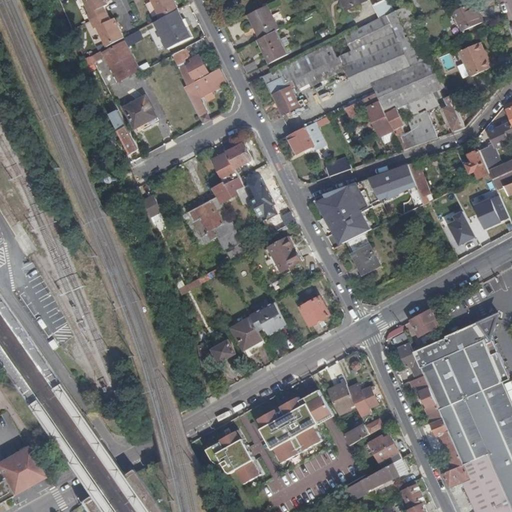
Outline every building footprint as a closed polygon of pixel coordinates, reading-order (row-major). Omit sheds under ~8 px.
[(103,7),(107,5),(105,0),(84,0),(89,13),(87,14),(88,16),(103,7)] [(149,0),(152,0),(162,19),(164,17),(179,9),(174,0),(148,0),(149,0)] [(346,0),(350,8),(366,0),(346,0)] [(374,4),(381,17),(388,14),(395,10),(389,0),(380,0),(381,1),(374,4)] [(477,1),(456,10),(465,30),(484,22),(478,9),(480,8),(477,1)] [(250,14),(262,38),(278,29),(282,28),(270,4),(250,14)] [(409,6),(388,15),(411,64),(431,55),(415,18),(410,7),(409,6)] [(96,28),(105,49),(107,47),(122,39),(113,19),(109,20),(103,7),(88,16),(93,29),(96,28)] [(486,21),(480,8),(478,9),(484,22),(486,21)] [(226,11),(219,14),(225,26),(232,23),(226,11)] [(179,12),(155,23),(169,49),(192,38),(179,12)] [(388,15),(388,14),(381,17),(335,40),(347,68),(357,89),(374,81),(411,64),(388,15)] [(144,28),(125,38),(126,41),(129,46),(147,35),(144,28)] [(267,49),(272,62),(290,53),(278,29),(262,38),(259,39),(264,50),(267,49)] [(304,91),(347,68),(335,40),(291,63),(298,77),(304,91)] [(119,81),(141,70),(129,46),(126,41),(104,53),(119,81)] [(460,51),(472,77),(491,68),(483,52),(485,51),(481,42),(460,51)] [(173,55),(189,86),(210,74),(201,55),(186,62),(185,60),(192,56),(187,47),(173,55)] [(264,50),(270,63),(272,62),(267,49),(264,50)] [(105,57),(102,50),(90,56),(94,63),(105,57)] [(487,51),(485,51),(483,52),(491,68),(494,67),(487,51)] [(407,118),(412,130),(414,129),(417,137),(422,136),(424,142),(439,137),(428,110),(439,104),(433,91),(439,88),(436,81),(440,80),(442,78),(431,55),(411,64),(374,81),(378,90),(388,111),(399,106),(406,102),(412,116),(407,118)] [(85,59),(88,66),(94,63),(90,56),(85,59)] [(298,77),(291,63),(266,76),(284,115),(302,107),(294,88),(297,87),(294,79),(298,77)] [(186,88),(204,124),(211,121),(200,99),(228,83),(221,68),(210,74),(189,86),(186,88)] [(445,107),(455,131),(465,127),(458,112),(449,93),(442,78),(440,80),(447,96),(446,97),(450,105),(445,107)] [(393,132),(397,130),(388,111),(378,90),(349,104),(353,112),(369,105),(382,134),(391,130),(393,132)] [(453,92),(449,93),(458,112),(465,109),(462,102),(458,103),(453,92)] [(147,97),(125,108),(138,132),(159,121),(147,97)] [(399,106),(388,111),(397,130),(406,148),(424,142),(422,136),(417,137),(414,129),(412,130),(407,132),(403,125),(407,123),(399,106)] [(127,126),(120,113),(113,117),(120,129),(127,126)] [(327,120),(325,115),(289,131),(297,150),(323,138),(317,124),(327,120)] [(511,127),(510,123),(489,131),(495,145),(511,137),(511,127)] [(140,150),(128,128),(121,132),(132,154),(140,150)] [(227,153),(236,169),(253,160),(244,144),(227,153)] [(489,145),(481,148),(492,173),(500,168),(489,145)] [(481,177),(492,173),(481,148),(470,153),(474,161),(469,163),(473,171),(478,169),(481,177)] [(227,153),(227,152),(220,156),(221,158),(214,162),(225,182),(214,188),(218,197),(222,204),(239,195),(240,194),(238,190),(245,186),(236,169),(227,153)] [(327,166),(332,177),(352,168),(347,157),(327,166)] [(425,174),(420,160),(412,163),(416,177),(425,174)] [(511,186),(511,162),(500,168),(492,173),(500,192),(509,187),(511,186)] [(416,177),(412,163),(328,193),(330,197),(321,202),(340,238),(343,236),(346,242),(349,241),(366,233),(374,229),(366,212),(377,206),(375,204),(390,197),(392,199),(412,189),(420,187),(416,177)] [(432,193),(425,174),(416,177),(420,187),(423,196),(432,193)] [(240,194),(239,195),(244,204),(252,199),(245,186),(238,190),(240,194)] [(428,195),(424,197),(426,204),(430,203),(444,195),(443,192),(429,198),(428,195)] [(143,201),(153,223),(165,217),(154,195),(143,201)] [(222,204),(218,197),(189,213),(206,244),(219,237),(226,248),(235,243),(238,249),(229,254),(232,261),(248,252),(222,204)] [(267,226),(271,235),(296,221),(291,211),(281,216),(275,205),(260,213),(267,226)] [(455,216),(457,221),(450,224),(462,246),(479,237),(465,211),(455,216)] [(511,228),(511,227),(511,218),(509,211),(492,219),(496,228),(505,224),(506,227),(511,228)] [(383,265),(366,233),(349,241),(356,253),(354,254),(365,274),(383,265)] [(290,238),(270,248),(282,272),(302,262),(290,238)] [(221,261),(223,266),(231,262),(228,257),(221,261)] [(223,266),(198,279),(201,283),(226,270),(223,266)] [(331,316),(321,297),(301,308),(312,326),(331,316)] [(254,307),(258,313),(268,307),(265,302),(254,307)] [(266,328),(271,336),(289,326),(276,303),(268,307),(258,313),(251,317),(252,318),(258,328),(264,325),(266,328)] [(433,318),(436,316),(431,308),(412,319),(420,335),(430,330),(438,326),(433,318)] [(482,318),(457,329),(459,335),(483,390),(440,410),(442,417),(463,463),(486,452),(511,510),(511,401),(502,379),(509,375),(504,364),(494,341),(490,333),(500,312),(483,320),(482,318)] [(254,350),(266,343),(260,332),(258,328),(252,318),(233,328),(245,350),(252,346),(254,350)] [(405,330),(403,324),(393,330),(391,331),(389,333),(387,335),(386,339),(405,330)] [(457,329),(447,334),(422,347),(414,350),(424,374),(440,410),(483,390),(459,335),(457,329)] [(222,330),(211,336),(217,346),(227,340),(222,330)] [(237,354),(230,341),(213,350),(215,352),(213,353),(216,359),(218,358),(220,362),(237,354)] [(412,366),(417,377),(424,374),(414,350),(411,343),(399,348),(407,367),(412,366)] [(425,408),(431,422),(432,421),(438,419),(442,417),(440,410),(424,374),(417,377),(410,379),(413,387),(416,386),(419,392),(421,392),(428,407),(425,408)] [(360,384),(351,389),(358,404),(364,417),(373,413),(371,408),(380,404),(374,391),(377,389),(376,386),(364,392),(360,384)] [(351,389),(349,385),(342,388),(333,392),(341,412),(347,409),(349,412),(354,410),(352,407),(358,404),(351,389)] [(300,398),(259,420),(284,464),(325,441),(316,424),(335,414),(322,391),(302,402),(300,398)] [(443,471),(455,466),(463,463),(442,417),(438,419),(443,432),(441,433),(453,463),(441,468),(443,471)] [(438,434),(441,433),(443,432),(438,419),(432,421),(438,434)] [(368,427),(372,435),(386,427),(382,420),(368,427)] [(347,436),(353,446),(372,435),(368,427),(368,425),(347,436)] [(238,431),(206,449),(213,462),(219,466),(223,464),(229,476),(237,471),(245,486),(264,475),(238,431)] [(372,444),(386,469),(396,464),(404,459),(405,459),(392,436),(384,440),(383,438),(372,444)] [(0,472),(13,495),(44,478),(31,455),(27,447),(0,461),(0,472)] [(464,488),(475,511),(511,511),(511,510),(486,452),(463,463),(455,466),(443,471),(452,493),(456,491),(464,488)] [(396,464),(401,476),(402,478),(411,473),(404,459),(396,464)] [(386,469),(366,480),(350,489),(355,501),(371,493),(370,491),(401,476),(396,464),(386,469)] [(0,502),(13,495),(0,472),(0,502)] [(164,511),(138,473),(129,477),(128,478),(130,481),(148,507),(151,511),(164,511)] [(382,497),(385,504),(396,498),(395,496),(404,492),(413,510),(410,511),(428,511),(425,504),(427,503),(417,482),(382,497)] [(103,511),(94,497),(82,505),(86,511),(103,511)]
